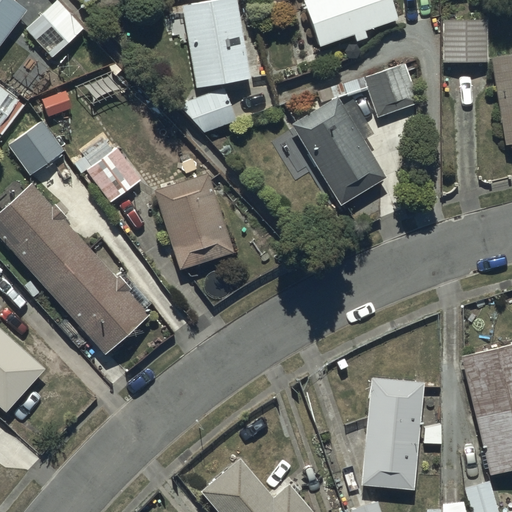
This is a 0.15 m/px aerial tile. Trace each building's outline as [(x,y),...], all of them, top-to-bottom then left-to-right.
[(0,0),(0,46),(24,15),(5,0),(0,0)] [(78,0),(85,9),(97,0),(78,0)] [(387,0),(322,0),(301,8),(317,53),(351,41),(353,47),(364,43),(362,38),(397,26),(387,0)] [(57,4),(25,33),(51,61),(83,32),(57,4)] [(234,4),(178,13),(192,93),(248,83),(234,4)] [(483,25),(441,24),(441,66),(483,66),(483,25)] [(511,58),(489,62),(504,152),(511,150),(511,58)] [(402,71),(362,85),(375,122),(415,107),(402,71)] [(0,88),(0,128),(19,103),(0,88)] [(290,131),(338,211),(383,183),(334,104),(290,131)] [(40,125),(6,148),(28,179),(62,155),(40,125)] [(115,155),(85,175),(109,206),(137,184),(115,155)] [(151,196),(177,275),(231,257),(205,179),(151,196)] [(30,191),(0,216),(0,245),(102,360),(147,321),(126,297),(128,295),(117,283),(114,285),(61,225),(63,223),(53,211),(50,213),(30,191)] [(0,414),(3,417),(42,375),(0,336),(0,414)] [(511,475),(511,349),(458,363),(489,481),(511,475)] [(420,388),(368,384),(359,491),(411,495),(420,388)] [(271,502),(237,462),(198,495),(212,511),(305,511),(286,489),(271,502)] [(495,511),(486,484),(461,492),(467,511),(495,511)]
